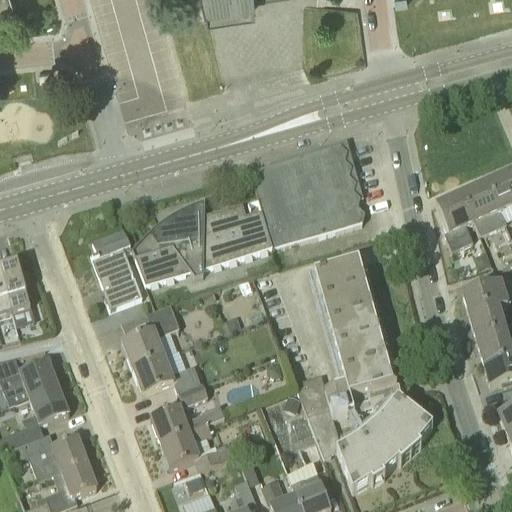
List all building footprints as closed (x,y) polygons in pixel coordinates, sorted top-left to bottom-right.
[(0,0),(0,12),(12,9),(9,0),(0,0)] [(201,0),(205,19),(208,18),(207,9),(222,6),(223,13),(236,11),(235,4),(250,2),(252,12),(254,12),(253,2),(265,0),(201,0)] [(464,0),(422,0),(424,13),(466,7),(464,0)] [(261,218),(273,254),(362,230),(364,221),(357,215),(359,206),(353,199),(355,191),(348,184),(351,175),(344,169),(346,160),(339,153),(250,178),(255,198),(258,207),(247,210),(249,215),(250,215),(249,210),(258,208),(261,218)] [(511,177),(487,189),(500,219),(511,213),(511,177)] [(506,232),(500,219),(487,189),(461,200),(476,236),(480,243),(506,232)] [(468,239),(476,236),(461,200),(435,211),(447,240),(444,241),(451,259),(472,250),(468,239)] [(273,254),(261,218),(248,222),(242,211),(204,222),(204,216),(194,218),(187,220),(184,221),(178,224),(175,225),(172,227),(166,230),(158,235),(163,244),(157,248),(151,238),(132,258),(144,291),(190,279),(194,285),(203,282),(203,276),(272,256),(272,254),(273,254)] [(124,260),(131,257),(123,236),(92,248),(96,259),(90,261),(105,303),(104,304),(109,317),(141,305),(124,260)] [(490,272),(484,257),(473,264),(477,276),(490,272)] [(307,423),(395,398),(393,391),(396,390),(361,267),(308,282),(339,393),(325,397),(321,382),(294,390),(307,423)] [(0,275),(0,281),(11,321),(30,316),(17,270),(0,275)] [(0,324),(11,321),(0,281),(0,324)] [(497,316),(499,316),(498,314),(508,311),(501,288),(462,300),(467,320),(495,311),(497,316)] [(505,338),(499,316),(497,316),(495,311),(467,320),(476,347),(505,338)] [(131,375),(164,363),(157,343),(179,335),(170,312),(147,321),(153,337),(121,349),(131,375)] [(236,321),(222,327),(227,339),(240,333),(239,329),(236,321)] [(510,361),(511,360),(511,359),(505,338),(476,347),(484,374),(511,366),(510,361)] [(511,366),(484,374),(490,394),(511,386),(511,360),(510,361),(511,366)] [(200,392),(200,391),(193,372),(171,381),(164,363),(131,375),(141,402),(172,390),(177,401),(178,400),(178,401),(200,392)] [(28,407),(58,395),(48,369),(21,379),(15,365),(0,368),(0,390),(3,398),(9,396),(21,391),(27,406),(28,407)] [(277,369),(266,373),(267,381),(272,383),(281,381),(277,369)] [(200,392),(178,401),(183,413),(207,404),(202,390),(200,391),(200,392)] [(26,450),(36,446),(32,435),(68,421),(58,395),(28,407),(33,420),(22,424),(26,435),(0,444),(0,450),(3,459),(9,457),(26,450)] [(418,451),(432,434),(397,405),(395,398),(307,423),(315,445),(315,447),(323,466),(336,458),(351,500),(371,488),(368,484),(379,477),(382,482),(398,468),(395,464),(414,447),(418,451)] [(297,415),(300,406),(288,402),(284,411),(297,415)] [(160,450),(207,432),(207,431),(223,425),(219,413),(201,419),(201,421),(189,426),(190,428),(187,431),(180,413),(150,424),(160,450)] [(511,414),(497,421),(509,447),(511,445),(511,414)] [(207,432),(160,450),(170,476),(194,466),(199,478),(230,465),(225,450),(216,454),(217,458),(200,464),(194,449),(211,443),(207,432)] [(36,446),(26,450),(30,460),(27,461),(38,488),(52,482),(53,483),(60,480),(86,470),(76,444),(53,453),(48,442),(36,446)] [(323,466),(315,447),(315,445),(298,452),(306,472),(311,470),(313,476),(314,476),(325,471),(323,466)] [(241,473),(247,487),(249,493),(258,489),(251,469),(241,473)] [(86,470),(60,480),(70,506),(96,496),(86,470)] [(294,500),(298,511),(328,511),(317,482),(291,492),(294,500)] [(255,511),(248,493),(249,493),(247,487),(234,492),(239,504),(229,508),(230,511),(255,511)] [(298,511),(294,500),(283,504),(277,487),(261,493),(268,511),(298,511)]
